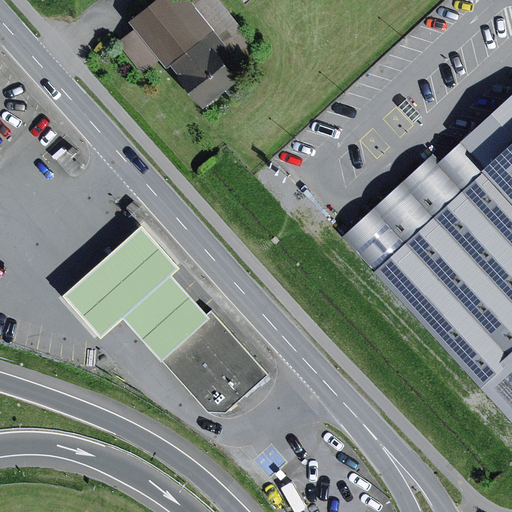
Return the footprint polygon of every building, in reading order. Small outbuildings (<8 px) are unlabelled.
[(173,0),(144,0),(114,25),(185,110),(239,66),(228,53),(242,42),(206,0),(181,0),(177,4),(173,0)] [(365,210),(337,235),(511,427),(511,83),(509,80),(365,210)] [(100,339),(123,319),(160,361),(162,360),(210,317),(172,275),(180,268),(141,225),(61,296),(100,339)] [(270,373),(216,312),(210,317),(162,360),(208,411),(227,412),(270,373)] [(294,481),(283,487),(297,511),(307,506),(294,481)]
